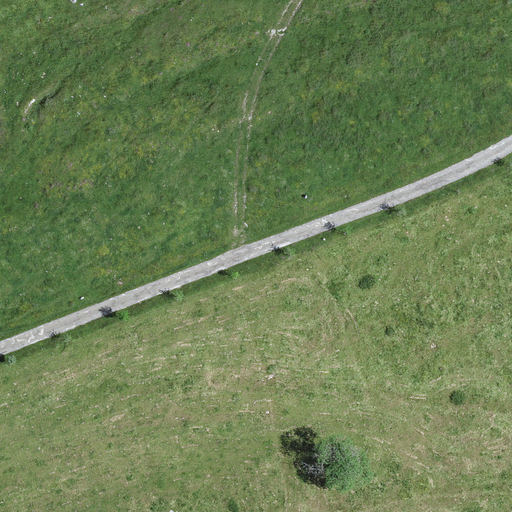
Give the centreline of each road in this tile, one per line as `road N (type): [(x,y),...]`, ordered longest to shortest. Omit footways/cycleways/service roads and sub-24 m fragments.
road 1 (track): [(0,351),(421,187),(511,142)]
road 2 (track): [(298,0),(255,82),(239,255)]
